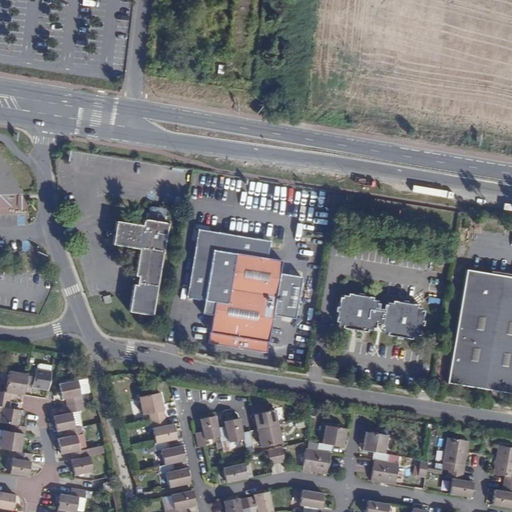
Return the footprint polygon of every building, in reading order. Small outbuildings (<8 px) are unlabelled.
[(0,152),(0,165),(14,189),(11,194),(25,196),(0,152)] [(0,206),(10,206),(11,194),(14,189),(0,165),(0,206)] [(146,204),(143,218),(169,222),(171,208),(146,204)] [(169,222),(143,218),(142,224),(117,219),(113,243),(139,247),(135,274),(139,275),(138,283),(134,282),(129,311),(153,314),(167,229),(168,229),(169,222)] [(198,229),(196,239),(209,230),(198,229)] [(209,230),(196,239),(187,296),(205,299),(202,312),(213,314),(209,342),(264,351),(270,313),(292,317),(299,276),(277,272),(279,260),(264,257),(266,247),(262,238),(209,230)] [(511,392),(511,276),(463,268),(445,381),(511,392)] [(420,304),(411,303),(411,300),(396,299),(396,301),(386,300),(385,307),(375,306),(376,298),(366,297),(366,294),(351,292),(351,294),(341,293),(340,301),(337,300),(335,315),(337,315),(337,323),(344,324),(344,327),(368,330),(368,329),(374,330),(374,327),(376,328),(376,326),(381,327),(381,331),(384,331),(384,333),(396,335),(396,337),(400,337),(401,336),(407,337),(407,336),(410,336),(411,334),(416,335),(417,327),(419,328),(421,313),(419,312),(420,304)] [(47,391),(51,371),(37,369),(28,368),(27,374),(25,383),(32,384),(32,388),(47,391)] [(0,398),(10,401),(12,393),(23,395),(25,383),(27,374),(9,371),(5,392),(0,391),(0,398)] [(65,399),(66,405),(82,403),(77,381),(59,384),(62,400),(65,399)] [(150,421),(165,417),(160,393),(138,398),(142,416),(148,414),(150,421)] [(18,425),(21,410),(9,408),(10,401),(0,398),(0,411),(2,412),(0,422),(8,423),(18,425)] [(82,403),(66,405),(68,413),(53,416),(54,422),(56,431),(66,429),(75,427),(72,412),(83,410),(82,403)] [(264,405),(249,408),(250,412),(251,415),(254,415),(257,429),(278,424),(275,410),(266,412),(264,405)] [(220,437),(218,428),(215,416),(200,419),(202,431),(195,433),(198,447),(206,446),(204,441),(220,437)] [(168,441),(176,439),(173,424),(167,425),(165,417),(150,421),(154,443),(168,441)] [(242,433),(239,418),(224,422),(225,427),(218,428),(220,437),(221,443),(228,442),(228,443),(244,440),(242,433)] [(0,442),(0,448),(16,451),(20,452),(23,434),(25,434),(26,427),(18,425),(8,423),(6,431),(2,430),(0,442)] [(278,424),(257,429),(261,448),(282,443),(278,424)] [(58,439),(60,454),(70,452),(79,450),(76,436),(82,435),(81,426),(75,427),(66,429),(67,437),(58,439)] [(317,450),(330,452),(332,453),(333,446),(343,447),(346,429),(325,426),(322,443),(318,443),(317,450)] [(250,432),(242,433),(244,440),(246,448),(253,446),(250,432)] [(373,452),(372,459),(374,460),(387,462),(388,454),(384,454),(387,436),(366,432),(363,451),(373,452)] [(448,470),(463,473),(464,465),(469,466),(471,456),(466,455),(468,442),(447,438),(442,469),(448,470)] [(163,465),(173,463),(185,460),(182,445),(169,448),(168,441),(154,443),(149,445),(151,453),(159,451),(163,465)] [(79,450),(70,452),(71,459),(72,468),(74,475),(92,471),(89,456),(104,453),(102,445),(79,450)] [(504,476),(503,483),(511,484),(511,448),(497,446),(493,475),(504,476)] [(274,449),(277,464),(285,463),(281,447),(274,449)] [(306,448),(302,470),(312,471),(326,473),(330,452),(317,450),(306,448)] [(270,466),(277,464),(274,449),(267,450),(270,466)] [(12,458),(10,474),(28,476),(32,454),(20,452),(16,451),(15,459),(12,458)] [(387,462),(374,460),(370,481),(395,485),(398,463),(387,462)] [(417,477),(425,478),(427,467),(427,462),(420,461),(417,477)] [(165,473),(168,488),(190,483),(187,468),(174,470),(173,463),(163,465),(157,466),(159,474),(165,473)] [(226,467),(222,467),(226,483),(247,478),(243,463),(226,467)] [(452,479),(449,494),(470,497),(473,482),(462,480),(463,473),(448,470),(448,472),(447,477),(447,478),(452,479)] [(114,491),(112,482),(103,483),(103,484),(105,493),(114,491)] [(494,490),(492,505),(511,508),(511,484),(503,483),(501,491),(494,490)] [(92,491),(70,488),(69,495),(60,494),(57,509),(72,511),(75,511),(76,511),(79,498),(79,497),(84,498),(85,497),(90,498),(92,491)] [(169,511),(186,511),(185,508),(195,506),(192,490),(170,495),(174,511),(170,511),(169,511)] [(323,493),(302,490),(299,506),(303,507),(302,511),(318,511),(319,509),(320,509),(321,503),(323,493)] [(273,511),(268,491),(253,495),(253,497),(246,498),(248,506),(249,511),(273,511)] [(13,510),(16,495),(0,492),(0,507),(10,510),(13,510)] [(86,499),(79,498),(76,511),(84,511),(86,499)] [(249,511),(248,506),(241,508),(238,498),(223,502),(225,511),(249,511)] [(387,511),(389,504),(367,500),(365,511),(387,511)]
